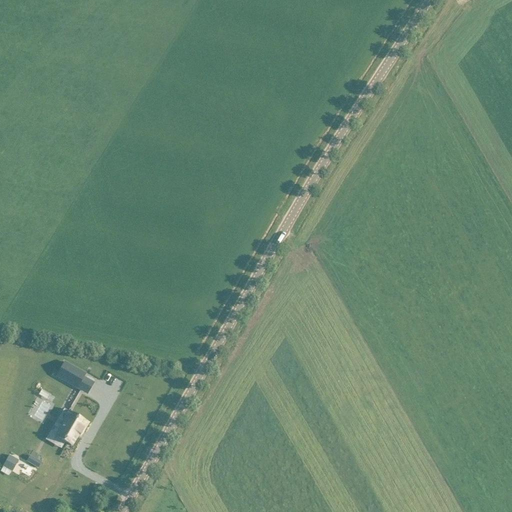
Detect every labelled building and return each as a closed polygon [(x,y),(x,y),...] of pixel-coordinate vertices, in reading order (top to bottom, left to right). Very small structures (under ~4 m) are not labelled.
[(64,363),(57,376),(77,388),(85,374),(64,363)] [(65,421),(56,437),(71,446),(78,435),(79,436),(82,430),(83,431),(88,423),(64,409),(59,417),(65,421)] [(55,473),(66,479),(72,467),(60,462),(55,473)] [(46,511),(56,496),(52,493),(60,479),(43,469),(24,504),(38,511),(46,511)] [(75,511),(77,511),(94,483),(79,474),(70,489),(73,490),(64,505),(75,511)]
